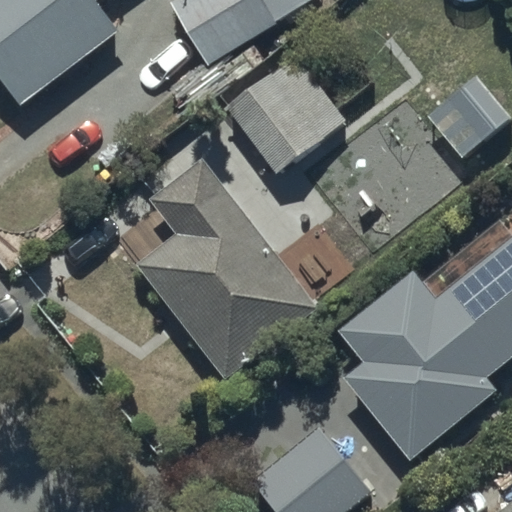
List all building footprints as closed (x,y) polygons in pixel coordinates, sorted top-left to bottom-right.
[(0,0),(0,104),(10,117),(108,43),(84,12),(99,0),(0,0)] [(300,0),(185,0),(161,14),(195,72),(305,8),(300,0)] [(293,60),(218,112),(264,177),(338,126),(293,60)] [(476,77),(415,124),(448,166),(509,119),(476,77)] [(165,244),(127,274),(214,382),(305,310),(192,168),(138,211),(165,244)] [(511,355),(511,253),(500,239),(421,302),(401,278),(327,338),(352,368),(330,385),(397,467),(493,389),(484,378),(511,355)] [(313,427),(237,491),(255,511),(344,511),(368,492),(313,427)] [(511,511),(511,500),(495,511),(511,511)]
